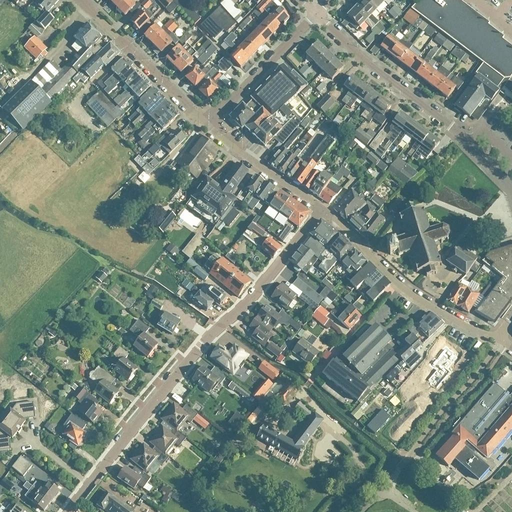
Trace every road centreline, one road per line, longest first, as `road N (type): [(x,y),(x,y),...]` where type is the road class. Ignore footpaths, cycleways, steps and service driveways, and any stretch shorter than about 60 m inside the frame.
road 1 (residential): [(67,511),(199,345),(243,305),(322,208)]
road 2 (unclassified): [(322,208),(410,294),(500,339)]
road 3 (unclassified): [(481,129),(468,143),(314,15)]
road 4 (unclassified): [(204,122),(79,0)]
road 5 (residential): [(204,122),(314,15)]
road 6 (unclassified): [(204,122),(322,208)]
road 7 (unclassified): [(411,451),(500,339)]
